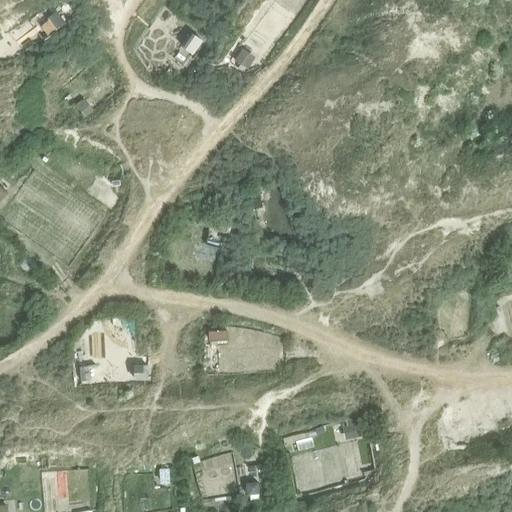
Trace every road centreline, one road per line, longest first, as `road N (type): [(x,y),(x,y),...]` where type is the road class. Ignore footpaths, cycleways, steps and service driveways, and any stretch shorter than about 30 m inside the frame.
road 1 (track): [(96,295),(283,318),(335,348),(406,372),(511,374)]
road 2 (track): [(325,0),(96,295)]
road 3 (track): [(0,376),(96,295)]
